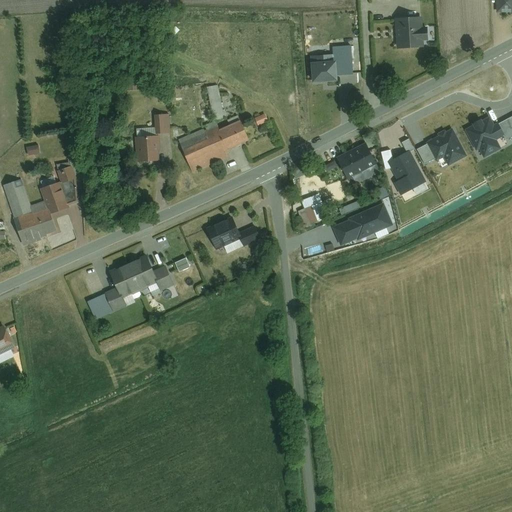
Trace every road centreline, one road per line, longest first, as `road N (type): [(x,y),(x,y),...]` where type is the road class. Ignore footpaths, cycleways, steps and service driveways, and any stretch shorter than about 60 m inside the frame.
road 1 (unclassified): [(269,167),(311,511)]
road 2 (tertiary): [(0,288),(269,167)]
road 3 (tertiary): [(269,167),(511,46)]
